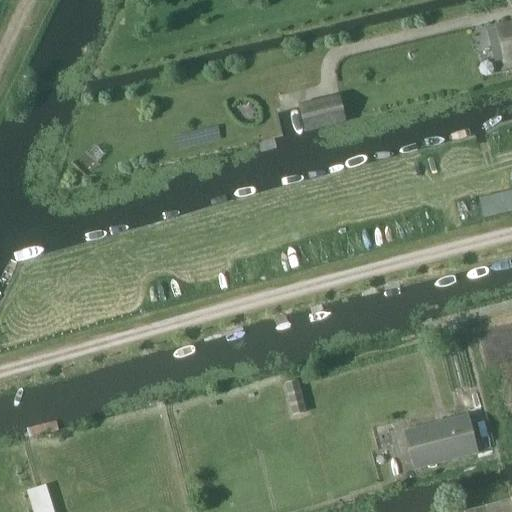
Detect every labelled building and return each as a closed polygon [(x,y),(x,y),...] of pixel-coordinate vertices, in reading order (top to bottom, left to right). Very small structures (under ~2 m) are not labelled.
[(511,25),(489,31),(496,62),(511,58),(511,25)] [(307,130),(323,127),(317,103),(302,106),(307,130)] [(477,453),(469,418),(406,434),(415,469),(477,453)] [(27,492),(33,511),(54,511),(46,486),(27,492)] [(511,511),(511,498),(464,511),(511,511)]
